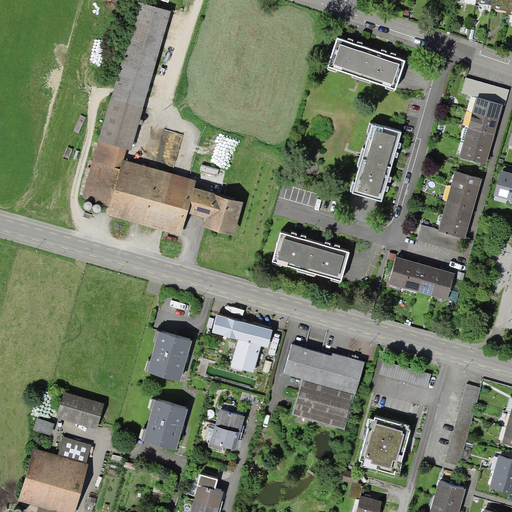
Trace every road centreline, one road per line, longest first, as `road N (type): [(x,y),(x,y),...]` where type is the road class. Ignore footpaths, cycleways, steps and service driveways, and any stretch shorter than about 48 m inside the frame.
road 1 (tertiary): [(0,223),(511,370)]
road 2 (residential): [(511,74),(339,9)]
